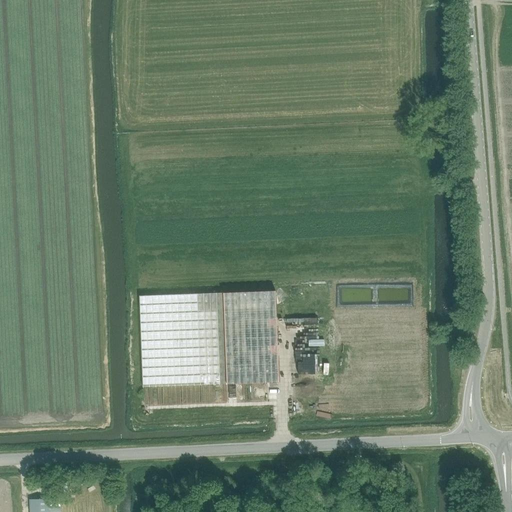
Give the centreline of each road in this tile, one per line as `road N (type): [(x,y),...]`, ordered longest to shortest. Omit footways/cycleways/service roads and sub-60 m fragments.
road 1 (unclassified): [(0,461),(471,439)]
road 2 (unclassified): [(463,0),(489,309),(470,396),(471,439)]
